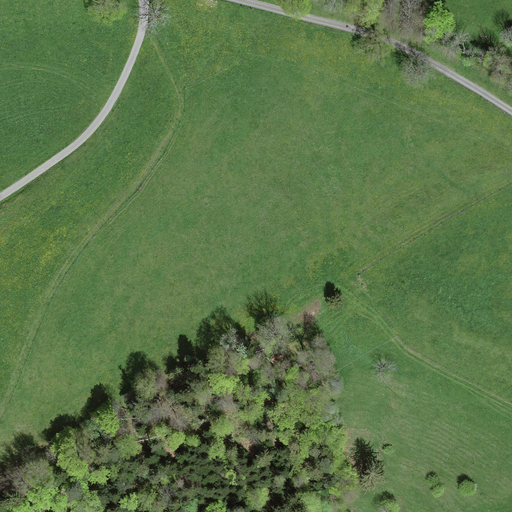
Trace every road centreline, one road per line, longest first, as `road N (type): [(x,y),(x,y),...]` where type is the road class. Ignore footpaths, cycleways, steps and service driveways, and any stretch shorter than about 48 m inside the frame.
road 1 (track): [(144,7),(183,95),(176,136),(137,197),(60,280),(0,416)]
road 2 (unclassified): [(247,0),(409,50),(511,111)]
road 3 (unclassified): [(0,195),(63,153),(104,112),(137,46),(143,0)]
